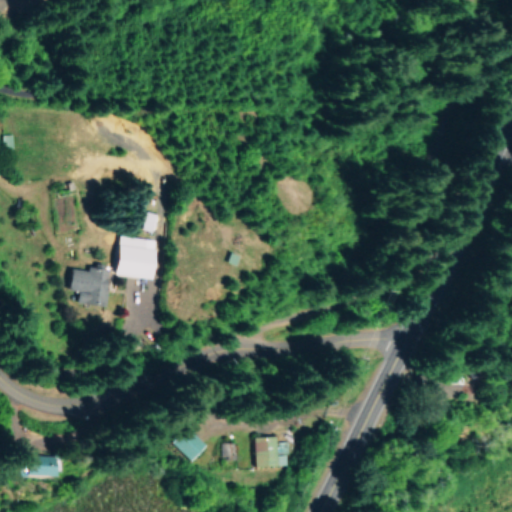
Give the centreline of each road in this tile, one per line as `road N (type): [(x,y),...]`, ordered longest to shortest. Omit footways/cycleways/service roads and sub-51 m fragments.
road 1 (secondary): [(320,511),(456,256),(511,78)]
road 2 (residential): [(408,337),(297,306),(22,372),(0,351)]
road 3 (residential): [(355,440),(511,292)]
